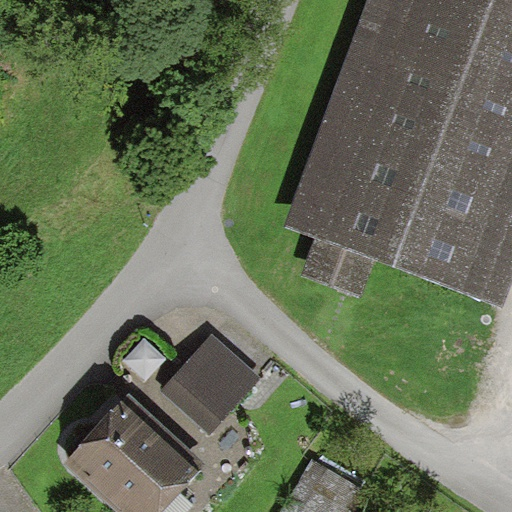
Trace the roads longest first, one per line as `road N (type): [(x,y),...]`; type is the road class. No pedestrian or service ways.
road 1 (residential): [(169,266),(462,484),(511,510)]
road 2 (residential): [(169,266),(273,0)]
road 3 (residential): [(0,382),(105,320),(169,266)]
